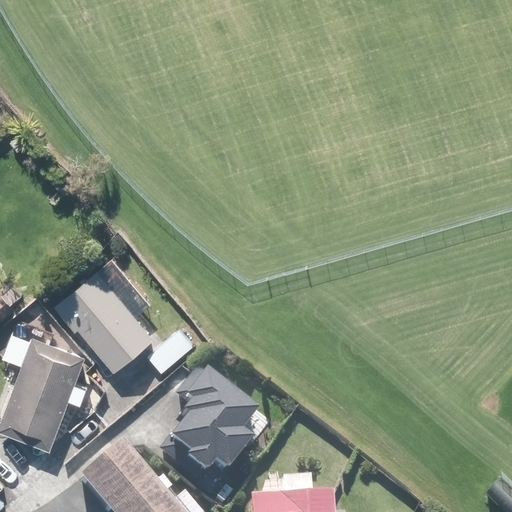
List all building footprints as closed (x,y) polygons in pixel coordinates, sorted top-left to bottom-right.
[(103,267),(59,303),(81,328),(84,326),(120,368),(160,335),(103,267)] [(0,321),(21,303),(18,300),(26,293),(11,276),(0,286),(0,285),(0,321)] [(26,367),(3,427),(56,447),(93,351),(55,337),(56,332),(24,320),(9,361),(26,367)] [(182,326),(151,353),(166,370),(197,343),(182,326)] [(262,412),(210,372),(208,374),(199,367),(176,396),(190,407),(186,413),(190,417),(172,440),(169,438),(160,450),(202,483),(218,463),(230,473),(256,440),(246,432),(262,412)] [(182,511),(125,443),(83,478),(112,511),(182,511)] [(285,495),(252,497),(253,511),(336,511),(335,492),(313,493),(312,476),(284,477),(285,495)] [(511,511),(511,489),(503,479),(488,493),(507,511),(511,511)]
